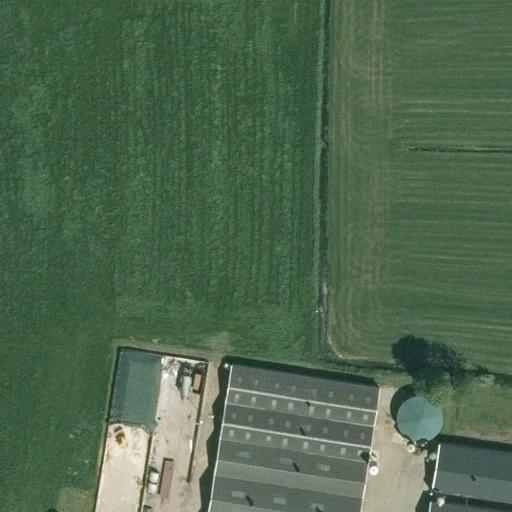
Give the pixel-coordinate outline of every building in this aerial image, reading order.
[(117,347),(106,471),(137,474),(144,394),(153,395),(154,383),(194,387),(196,355),(117,347)] [(207,511),(359,511),(379,385),(230,362),(207,511)] [(151,442),(178,444),(179,426),(191,427),(194,396),(155,393),(151,442)] [(441,419),(441,417),(441,414),(441,411),(440,409),(439,406),(438,404),(436,402),(434,400),(432,398),(430,397),(428,396),(425,395),(423,394),(420,394),(417,394),(415,394),(412,395),(410,396),(407,397),(405,398),(403,400),(401,402),(400,404),(398,406),(397,409),(396,411),(396,414),(396,417),(396,419),(396,422),(397,425),(398,427),(400,429),(401,431),(403,433),(405,435),(407,436),(410,438),(412,439),(415,439),(417,439),(420,439),(423,439),(425,439),(428,438),(430,436),(432,435),(434,433),(436,431),(438,429),(439,427),(440,424),(441,422),(441,419)] [(511,499),(511,452),(438,441),(431,487),(511,499)] [(511,511),(429,500),(427,511),(511,511)]
